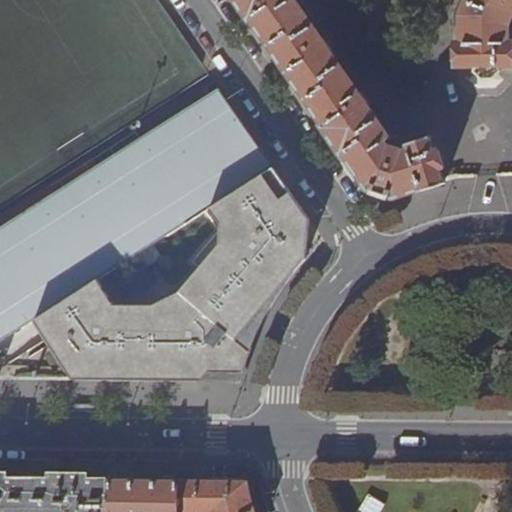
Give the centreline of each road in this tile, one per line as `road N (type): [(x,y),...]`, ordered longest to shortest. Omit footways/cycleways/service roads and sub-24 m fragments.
road 1 (residential): [(198,0),(373,255)]
road 2 (residential): [(277,434),(0,431)]
road 3 (residential): [(511,437),(277,434)]
road 4 (residential): [(277,434),(293,352),(340,282),(373,255)]
road 5 (residential): [(373,255),(459,221),(511,220)]
